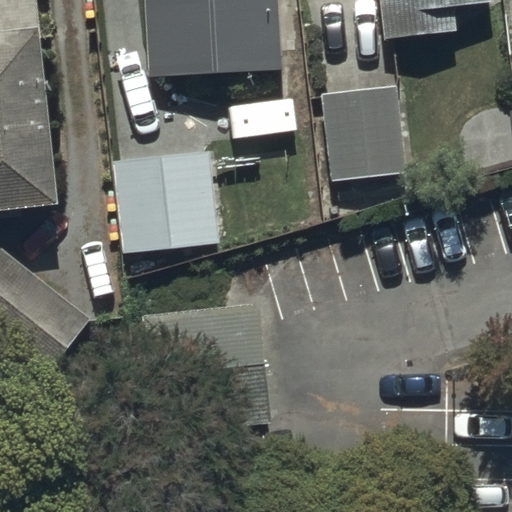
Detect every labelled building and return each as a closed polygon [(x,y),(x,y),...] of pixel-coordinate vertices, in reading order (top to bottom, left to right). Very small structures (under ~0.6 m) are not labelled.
[(0,0),(0,206),(52,201),(30,0),(0,0)] [(276,0),(142,0),(146,77),(280,70),(276,0)] [(376,0),(381,39),(454,32),(451,8),(489,4),(488,0),(376,0)] [(393,88),(317,96),(327,182),(403,174),(393,88)] [(208,154),(113,161),(120,255),(215,248),(208,154)] [(263,313),(147,325),(158,436),(274,424),(263,313)]
